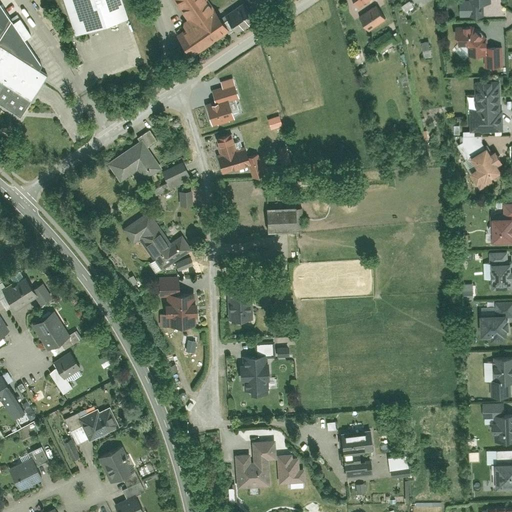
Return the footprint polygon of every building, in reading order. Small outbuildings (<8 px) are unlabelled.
[(64,0),(75,33),(128,16),(123,0),(64,0)] [(189,54),(229,29),(210,0),(174,0),(186,18),(180,21),(185,28),(177,34),(189,54)] [(226,13),(237,31),(257,18),(245,0),(226,13)] [(409,0),(402,5),(406,11),(415,5),(411,0),(409,0)] [(484,2),(492,2),(492,0),(460,0),(461,15),(485,14),(484,2)] [(0,101),(22,115),(47,74),(39,69),(42,64),(0,1),(0,101)] [(376,4),(360,15),(370,29),(386,18),(376,4)] [(469,52),(487,52),(487,45),(487,35),(475,24),(458,24),(458,45),(468,45),(469,52)] [(422,41),(423,55),(431,55),(429,40),(422,41)] [(487,52),(487,65),(504,65),(503,45),(487,45),(487,52)] [(223,86),(235,82),(233,76),(221,80),(223,86)] [(472,130),(504,129),(503,102),(501,102),(501,78),(477,79),(478,107),(471,107),(472,130)] [(212,89),(215,100),(229,96),(238,93),(235,82),(223,86),(212,89)] [(206,102),(213,124),(235,118),(229,96),(215,100),(206,102)] [(279,114),(266,118),(269,128),(282,125),(279,114)] [(143,137),(148,145),(158,139),(150,127),(141,133),(143,137)] [(216,152),(222,172),(250,164),(248,156),(245,144),(236,147),(232,132),(216,137),(220,151),(216,152)] [(143,178),(162,166),(148,145),(143,137),(108,160),(120,180),(137,169),(143,178)] [(283,160),(290,158),(285,144),(278,147),(283,160)] [(486,179),(503,169),(499,163),(503,160),(496,149),(492,152),(488,145),(471,155),(478,166),(471,171),(478,182),(485,178),(486,179)] [(258,153),(248,156),(250,164),(254,176),(264,173),(258,153)] [(163,170),(171,188),(192,178),(184,160),(163,170)] [(181,206),(194,205),(192,189),(180,190),(181,206)] [(267,231),(297,230),(296,206),(266,207),(267,231)] [(161,268),(192,248),(182,233),(170,241),(149,209),(123,226),(133,242),(141,237),(161,268)] [(492,216),(493,241),(511,240),(511,215),(504,216),(492,216)] [(492,262),(509,261),(508,249),(492,250),(492,262)] [(175,262),(178,269),(193,263),(190,256),(175,262)] [(491,262),(492,287),(511,286),(511,263),(511,261),(509,261),(492,262),(491,262)] [(3,286),(16,307),(36,294),(37,293),(33,286),(24,272),(3,286)] [(168,293),(179,293),(179,275),(158,275),(159,293),(168,293)] [(43,279),(33,286),(37,293),(36,294),(41,302),(53,294),(43,279)] [(264,280),(263,289),(272,289),(272,280),(264,280)] [(228,318),(252,318),(251,282),(228,282),(228,318)] [(461,282),(461,299),(472,299),(472,282),(461,282)] [(169,324),(195,323),(195,292),(179,293),(168,293),(169,324)] [(511,298),(497,299),(497,311),(508,311),(511,310),(511,298)] [(32,321),(48,347),(60,339),(71,332),(55,307),(32,321)] [(497,311),(481,311),(482,333),(492,333),(492,337),(505,336),(505,332),(508,332),(508,311),(497,311)] [(0,333),(10,327),(0,312),(0,333)] [(71,332),(60,339),(65,347),(82,336),(77,328),(71,332)] [(255,340),(256,353),(267,353),(274,352),(273,339),(255,340)] [(288,345),(277,345),(278,354),(289,354),(288,345)] [(58,364),(65,376),(81,365),(71,349),(55,359),(58,364)] [(269,391),(267,353),(256,353),(243,354),(244,363),(240,363),(240,380),(245,380),(245,388),(251,387),(251,392),(269,391)] [(510,379),(511,379),(511,353),(494,354),(495,380),(510,379)] [(65,376),(58,364),(49,369),(63,391),(72,386),(65,376)] [(0,395),(13,416),(24,409),(2,371),(0,372),(0,395)] [(511,393),(510,379),(495,380),(491,380),(491,394),(511,393)] [(495,412),(505,412),(505,399),(484,400),(484,413),(495,412)] [(78,415),(89,438),(120,423),(111,404),(99,409),(98,406),(78,415)] [(496,438),(511,437),(511,411),(505,412),(495,412),(496,438)] [(23,437),(37,433),(34,423),(20,427),(23,437)] [(343,451),(373,448),(371,428),(341,431),(343,451)] [(72,457),(80,453),(72,436),(64,440),(72,457)] [(236,453),(238,486),(271,484),(269,457),(277,456),(276,437),(253,439),(253,452),(236,453)] [(123,473),(136,467),(124,442),(99,454),(111,479),(123,473)] [(32,454),(37,464),(50,458),(43,443),(30,449),(32,454)] [(511,446),(498,447),(499,459),(511,458),(511,446)] [(19,489),(43,477),(37,464),(32,454),(8,466),(19,489)] [(345,460),(347,475),(367,473),(365,458),(345,460)] [(496,459),(497,485),(511,484),(511,458),(499,459),(496,459)] [(391,468),(392,475),(410,473),(409,466),(391,468)] [(128,484),(141,478),(136,467),(123,473),(128,484)] [(123,487),(127,495),(135,492),(145,487),(141,478),(128,484),(123,487)] [(357,491),(365,490),(364,481),(356,482),(357,491)] [(127,495),(114,501),(119,511),(140,511),(144,510),(135,492),(127,495)]
